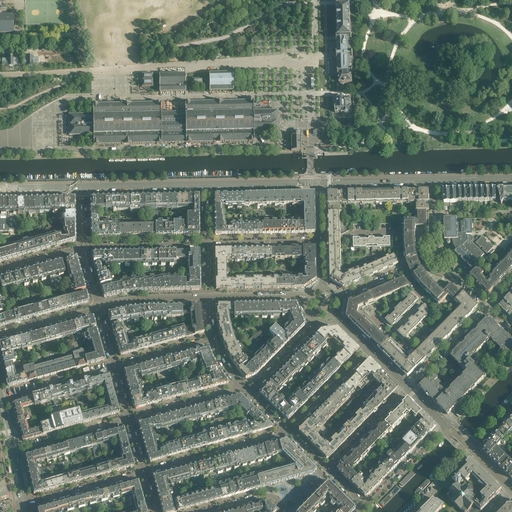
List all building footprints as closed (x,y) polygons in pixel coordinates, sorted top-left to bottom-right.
[(352,51),(352,35),(351,35),(350,4),(349,4),(344,5),(344,4),(343,4),(343,5),(338,5),(337,5),(338,35),(338,36),(336,36),(336,37),(337,41),(337,42),(337,51),(336,52),(335,53),(335,58),(337,59),(338,69),(338,70),(338,74),(338,75),(339,75),(339,83),(342,83),(350,83),(352,83),(352,75),(353,75),(352,59),(353,59),(353,51),(352,51)] [(12,16),(5,16),(0,15),(0,34),(10,34),(10,35),(13,35),(13,34),(14,34),(13,16),(12,16)] [(17,65),(17,60),(17,58),(13,59),(13,56),(8,56),(8,59),(2,59),(2,61),(2,66),(8,65),(8,66),(9,66),(10,67),(12,67),(13,66),(13,65),(17,65)] [(38,65),(38,60),(38,58),(32,58),(32,56),(27,56),(27,58),(23,58),(23,60),(23,65),(27,65),(27,66),(28,66),(29,67),(31,67),(32,66),(32,65),(38,65)] [(233,91),(233,73),(210,73),(210,91),(233,91)] [(185,92),(185,74),(159,74),(160,92),(185,92)] [(352,113),(351,104),(351,99),(348,99),(348,97),(344,97),(344,98),(339,98),(337,100),(338,107),(335,107),(335,113),(342,113),(342,114),(344,114),(345,115),(348,115),(349,114),(352,113)] [(254,132),(253,121),(253,110),(253,100),(248,100),(248,112),(243,113),(238,113),(233,113),(228,113),(228,101),(224,101),(218,101),(218,113),(209,130),(210,142),(214,142),(214,143),(224,142),(225,142),(249,142),(254,142),(254,132)] [(200,113),(200,101),(190,102),(190,114),(200,113)] [(209,113),(209,101),(200,101),(200,113),(209,113)] [(218,113),(218,101),(213,101),(209,101),(209,113),(218,113)] [(156,114),(155,102),(146,103),(146,115),(156,114)] [(107,115),(107,103),(98,104),(97,104),(98,116),(107,115)] [(117,115),(117,103),(107,103),(107,115),(117,115)] [(137,115),(137,103),(132,103),(130,103),(121,103),(117,103),(117,115),(137,115)] [(146,115),(146,103),(137,103),(137,115),(146,115)] [(261,121),(261,110),(253,110),(253,121),(261,121)] [(278,120),(277,110),(261,110),(261,121),(278,120)] [(185,133),(185,131),(185,114),(185,112),(161,112),(161,114),(161,131),(161,133),(169,133),(179,133),(185,133)] [(200,113),(190,114),(185,114),(185,131),(190,131),(200,131),(209,130),(218,113),(209,113),(200,113)] [(85,125),(85,114),(69,114),(69,125),(85,125)] [(93,124),(93,116),(93,114),(85,114),(85,125),(93,124)] [(107,115),(98,116),(93,116),(93,124),(93,133),(98,133),(113,133),(123,132),(129,132),(143,132),(156,132),(161,131),(161,114),(156,114),(146,115),(137,115),(117,115),(107,115)] [(278,131),(278,120),(261,121),(262,131),(278,131)] [(262,131),(261,121),(253,121),(254,132),(262,131)] [(93,135),(93,133),(93,124),(85,125),(85,135),(93,135)] [(85,135),(85,125),(69,125),(69,135),(85,135)] [(210,142),(209,130),(200,131),(200,143),(210,142)] [(200,143),(200,131),(190,131),(191,143),(200,143)] [(123,144),(123,132),(113,133),(113,145),(122,144),(123,144)] [(143,144),(143,132),(129,132),(129,144),(133,144),(143,144)] [(157,144),(156,132),(143,132),(143,144),(156,144),(157,144)] [(113,145),(113,133),(98,133),(98,145),(113,145)] [(179,143),(179,133),(169,133),(169,143),(179,143)] [(301,150),(301,142),(301,136),(298,136),(293,136),(291,136),(291,151),(301,150)] [(504,201),(504,189),(495,189),(496,201),(501,201),(501,204),(504,201)] [(429,199),(429,190),(419,190),(419,191),(417,191),(417,190),(395,191),(395,203),(414,203),(414,202),(417,202),(417,203),(417,199),(429,199)] [(379,204),(379,191),(340,192),(340,193),(340,204),(341,204),(343,204),(343,205),(379,204)] [(395,203),(395,191),(379,191),(379,204),(395,203)] [(340,204),(340,193),(338,193),(338,192),(328,192),(329,205),(330,205),(330,207),(329,207),(329,213),(340,213),(341,213),(341,207),(340,207),(340,204)] [(296,204),(296,193),(279,194),(279,205),(296,204)] [(314,213),(314,203),(314,193),(296,193),(296,204),(303,204),(304,213),(314,213)] [(262,205),(262,194),(244,194),(244,205),(262,205)] [(279,205),(279,194),(262,194),(262,205),(279,205)] [(140,208),(139,196),(130,197),(130,209),(130,212),(132,212),(132,209),(140,208)] [(9,229),(8,199),(0,199),(0,239),(9,239),(9,229)] [(428,205),(428,203),(429,203),(429,199),(417,199),(417,203),(418,205),(417,205),(417,211),(418,211),(427,211),(429,211),(429,205),(428,205)] [(304,215),(304,213),(303,204),(296,204),(279,205),(262,205),(244,205),(244,206),(244,213),(262,213),(262,216),(304,215)] [(222,219),(222,213),(221,213),(221,207),(219,207),(214,207),(214,219),(222,219)] [(427,226),(427,211),(418,211),(418,220),(418,226),(427,226)] [(315,233),(314,216),(314,213),(304,213),(304,215),(304,223),(304,233),(315,233)] [(340,227),(340,213),(329,213),(329,227),(340,227)] [(491,245),(482,237),(481,238),(479,236),(474,241),(473,240),(471,242),(470,241),(468,240),(468,239),(468,238),(468,233),(471,233),(470,223),(461,223),(461,221),(457,221),(457,218),(448,219),(444,219),(445,240),(448,240),(448,241),(447,241),(447,242),(447,243),(447,244),(448,244),(448,245),(449,245),(449,244),(450,244),(451,243),(451,242),(450,242),(450,241),(450,240),(454,240),(454,241),(454,243),(455,244),(455,245),(456,246),(456,247),(457,248),(458,249),(455,252),(459,257),(460,256),(462,258),(461,259),(466,263),(467,262),(469,264),(468,265),(472,270),(474,268),(492,249),(494,248),(492,246),(491,247),(490,245),(491,245)] [(274,234),(274,220),(272,220),(272,223),(268,223),(268,220),(264,221),(264,223),(262,223),(262,224),(262,234),(274,234)] [(282,234),(282,220),(280,220),(280,223),(278,223),(278,220),(274,220),(274,234),(282,234)] [(416,229),(416,226),(418,226),(418,220),(403,220),(403,231),(403,234),(415,234),(415,231),(415,229),(416,229)] [(169,236),(169,221),(166,221),(166,224),(162,224),(162,222),(160,222),(160,236),(169,236)] [(115,237),(115,222),(113,222),(113,225),(108,225),(108,222),(106,222),(106,237),(115,237)] [(224,230),(224,224),(223,224),(214,224),(214,234),(214,235),(216,235),(228,235),(227,230),(224,230)] [(156,236),(155,225),(137,226),(119,226),(119,237),(125,237),(126,236),(129,235),(129,236),(132,235),(132,236),(143,236),(143,235),(149,235),(150,236),(156,236)] [(341,258),(341,242),(341,240),(340,227),(329,227),(329,235),(329,240),(330,258),(341,258)] [(59,246),(55,235),(50,236),(54,247),(59,246)] [(76,241),(76,235),(67,235),(67,237),(69,243),(76,241)] [(54,247),(50,236),(45,238),(48,249),(54,247)] [(390,247),(390,238),(373,238),(373,237),(371,238),(354,239),(354,240),(354,242),(354,244),(354,246),(354,248),(390,247)] [(48,249),(45,238),(40,239),(43,250),(48,249)] [(43,250),(40,239),(35,241),(38,252),(43,250)] [(33,253),(30,242),(28,243),(27,240),(25,240),(29,254),(33,253)] [(38,252),(35,241),(30,242),(33,253),(38,252)] [(416,250),(415,244),(415,243),(416,243),(416,241),(403,242),(403,247),(404,251),(404,253),(406,261),(413,259),(414,261),(417,260),(416,259),(418,259),(418,257),(417,254),(416,250)] [(20,257),(17,246),(16,242),(11,243),(12,247),(15,258),(20,257)] [(25,255),(22,244),(17,246),(20,257),(25,255)] [(15,258),(12,247),(7,248),(10,260),(15,258)] [(10,260),(7,248),(2,250),(5,261),(10,260)] [(288,258),(288,248),(270,249),(271,259),(288,258)] [(315,265),(315,248),(288,248),(288,258),(293,258),(305,258),(305,265),(306,265),(315,265)] [(475,270),(478,267),(480,265),(494,251),(492,249),(474,268),(475,270)] [(200,270),(200,263),(200,250),(195,250),(194,250),(193,250),(175,251),(175,261),(177,261),(180,258),(188,258),(189,271),(200,270)] [(229,276),(229,267),(227,267),(227,262),(228,262),(228,260),(231,260),(231,250),(215,250),(215,280),(216,290),(239,289),(239,276),(229,276)] [(406,261),(404,253),(396,254),(395,255),(398,263),(406,261)] [(398,263),(395,255),(390,257),(389,256),(385,258),(385,257),(381,259),(381,260),(372,264),(372,263),(368,265),(364,267),(365,268),(360,270),(364,279),(398,263)] [(507,275),(511,269),(511,258),(508,255),(498,266),(507,275)] [(78,261),(77,257),(77,256),(62,261),(63,266),(67,264),(78,261)] [(303,275),(303,269),(306,269),(306,265),(305,265),(305,258),(293,258),(293,260),(301,261),(301,273),(282,273),(282,277),(288,277),(288,280),(297,279),(297,277),(301,277),(301,279),(306,279),(306,275),(303,275)] [(343,288),(364,279),(360,270),(359,269),(346,274),(341,271),(341,258),(330,258),(330,280),(343,288)] [(422,268),(421,265),(420,264),(420,263),(418,259),(416,259),(417,260),(414,261),(413,259),(406,261),(407,264),(408,269),(410,272),(411,274),(413,277),(419,274),(418,272),(421,271),(422,272),(424,271),(424,270),(423,267),(422,268)] [(61,276),(57,262),(53,263),(56,274),(58,274),(59,276),(61,276)] [(52,278),(48,264),(40,267),(44,281),(46,280),(45,277),(47,277),(49,276),(50,279),(52,278)] [(307,286),(312,282),(315,280),(315,265),(306,265),(306,269),(303,269),(303,275),(306,275),(306,279),(301,279),(301,277),(297,277),(297,279),(288,280),(288,277),(282,277),(282,280),(277,280),(276,280),(276,289),(303,288),(307,286)] [(497,286),(507,275),(498,266),(491,273),(492,274),(489,278),(497,286)] [(44,281),(40,267),(35,268),(39,279),(41,278),(41,281),(44,281)] [(497,286),(489,278),(486,281),(481,276),(484,273),(478,267),(475,270),(472,274),(469,276),(488,295),(497,286)] [(35,283),(31,269),(27,270),(30,281),(32,281),(33,284),(35,283)] [(437,286),(433,282),(433,281),(431,279),(424,271),(422,272),(421,271),(418,272),(419,274),(413,277),(415,281),(419,285),(423,289),(429,294),(437,286)] [(26,286),(22,272),(13,274),(16,285),(23,283),(24,286),(26,286)] [(16,285),(13,274),(4,277),(7,288),(16,285)] [(409,286),(415,281),(413,277),(411,274),(405,278),(409,286)] [(83,280),(82,278),(82,275),(70,278),(69,278),(70,280),(73,279),(73,281),(72,282),(72,283),(83,280)] [(160,291),(157,279),(154,280),(153,276),(151,277),(156,291),(160,291)] [(168,291),(167,276),(156,276),(157,279),(160,291),(168,291)] [(276,289),(276,280),(277,280),(276,276),(239,276),(239,289),(276,289)] [(111,282),(110,280),(113,279),(113,277),(99,281),(100,285),(103,284),(111,282)] [(146,292),(143,278),(142,277),(138,278),(139,281),(142,292),(146,292)] [(374,302),(408,287),(409,286),(405,278),(405,277),(370,293),(374,302)] [(142,292),(139,281),(136,281),(135,278),(133,278),(137,292),(142,292)] [(151,291),(148,281),(148,280),(145,281),(145,278),(143,278),(146,292),(151,291)] [(133,293),(130,282),(129,281),(127,282),(126,279),(124,279),(128,293),(133,293)] [(84,285),(83,280),(72,283),(73,285),(70,286),(71,288),(84,285)] [(455,300),(462,294),(451,283),(444,291),(442,289),(441,290),(438,287),(437,286),(429,294),(430,296),(439,305),(447,297),(453,303),(455,300)] [(109,297),(106,287),(104,287),(103,284),(100,285),(104,298),(109,297)] [(89,301),(84,285),(71,288),(71,291),(74,290),(75,292),(82,290),(83,293),(76,295),(79,305),(88,303),(89,301)] [(420,299),(412,291),(410,293),(411,294),(416,299),(416,298),(417,299),(418,300),(417,300),(418,301),(420,299)] [(478,306),(468,297),(463,292),(462,294),(455,300),(461,306),(457,311),(465,319),(468,316),(468,317),(472,313),(472,312),(478,306)] [(511,292),(499,306),(511,318),(511,292)] [(424,361),(416,353),(416,352),(412,348),(407,353),(391,338),(390,339),(388,337),(389,336),(388,335),(386,338),(383,336),(381,333),(379,331),(376,329),(375,330),(367,322),(368,321),(365,318),(364,319),(360,316),(361,309),(366,307),(366,309),(369,307),(369,306),(375,304),(374,302),(370,293),(357,298),(349,301),(346,317),(370,340),(371,339),(376,343),(379,346),(378,347),(408,377),(410,374),(424,361)] [(414,303),(417,300),(418,300),(417,299),(416,298),(416,299),(411,294),(398,307),(405,313),(408,310),(408,311),(415,304),(414,303)] [(50,313),(47,303),(45,304),(44,301),(42,302),(42,304),(45,315),(50,313)] [(298,308),(296,304),(295,303),(286,303),(286,310),(288,310),(288,312),(298,308)] [(234,314),(234,304),(216,305),(216,310),(216,313),(217,313),(217,315),(216,315),(217,322),(229,321),(229,318),(229,315),(234,314)] [(243,316),(242,304),(234,304),(234,314),(234,319),(236,319),(236,321),(241,320),(241,319),(243,319),(243,316)] [(264,319),(264,304),(255,304),(255,319),(264,319)] [(432,311),(425,304),(423,306),(424,306),(430,312),(430,313),(432,311)] [(202,315),(201,305),(196,305),(195,305),(194,305),(193,305),(181,306),(182,315),(188,314),(190,313),(190,318),(192,318),(192,320),(202,319),(202,315)] [(158,317),(155,306),(151,306),(142,307),(146,322),(146,323),(148,322),(147,319),(149,318),(149,319),(152,318),(152,321),(155,320),(155,321),(157,320),(156,317),(158,317)] [(164,320),(160,306),(155,306),(158,317),(161,317),(162,320),(164,320)] [(182,316),(182,315),(181,306),(171,306),(172,316),(182,316)] [(422,321),(430,313),(430,312),(424,306),(423,306),(421,309),(420,308),(417,312),(418,312),(413,316),(411,318),(409,319),(408,321),(408,322),(404,326),(403,325),(400,329),(401,329),(398,332),(399,333),(401,335),(402,336),(404,338),(405,338),(422,321)] [(140,319),(137,307),(132,308),(128,309),(131,319),(131,321),(134,320),(135,323),(136,323),(139,322),(138,320),(140,319)] [(146,322),(142,307),(137,307),(140,319),(140,320),(142,319),(143,322),(146,322)] [(403,317),(402,316),(405,313),(398,307),(386,320),(386,321),(388,322),(389,324),(391,325),(392,326),(395,323),(396,324),(403,317)] [(116,321),(113,311),(109,312),(108,314),(111,326),(115,325),(114,322),(116,321)] [(462,322),(465,319),(457,311),(454,314),(452,316),(447,321),(455,329),(458,326),(458,327),(462,323),(462,322)] [(98,334),(94,318),(92,317),(73,322),(76,332),(78,340),(85,338),(98,334)] [(476,367),(476,365),(472,361),(471,361),(470,362),(469,360),(488,341),(486,339),(487,337),(488,338),(489,337),(490,338),(491,337),(494,340),(493,341),(493,342),(495,344),(497,343),(502,348),(501,349),(498,353),(498,354),(500,355),(505,351),(508,354),(511,349),(511,339),(489,317),(450,355),(460,365),(461,365),(463,366),(461,367),(464,370),(465,370),(466,370),(468,371),(449,390),(446,387),(446,386),(445,384),(444,384),(438,379),(438,378),(436,376),(431,381),(428,378),(419,387),(420,389),(421,389),(426,393),(426,394),(429,397),(430,397),(434,401),(434,402),(437,405),(438,405),(448,415),(486,376),(476,367)] [(204,332),(203,325),(203,323),(202,319),(192,320),(192,323),(191,323),(192,327),(190,327),(184,328),(185,338),(197,334),(198,335),(199,334),(200,334),(204,332)] [(302,328),(304,326),(304,325),(302,320),(293,324),(295,325),(293,327),(298,332),(302,328)] [(232,331),(230,325),(230,323),(229,321),(217,322),(217,324),(218,327),(219,327),(219,329),(220,334),(232,331)] [(452,332),(455,329),(447,321),(444,324),(441,326),(436,332),(444,340),(448,337),(452,333),(452,332)] [(284,331),(282,323),(277,323),(276,324),(283,332),(284,331)] [(298,332),(293,327),(291,324),(289,326),(287,325),(286,326),(295,335),(298,332)] [(287,343),(285,335),(275,325),(271,330),(269,331),(269,332),(274,337),(274,336),(284,346),(287,343)] [(381,333),(387,327),(385,325),(381,328),(379,331),(381,333)] [(295,335),(286,326),(284,327),(286,329),(284,331),(287,333),(292,338),(295,335)] [(185,338),(184,328),(184,327),(176,329),(179,339),(185,338)] [(255,347),(267,335),(269,332),(269,331),(271,330),(268,327),(266,327),(249,340),(255,347)] [(358,349),(336,327),(320,331),(317,334),(325,343),(337,355),(332,360),(340,368),(358,349)] [(179,339),(176,329),(171,331),(174,341),(179,339)] [(174,341),(171,331),(161,334),(164,344),(174,341)] [(235,341),(234,337),(232,333),(232,331),(220,334),(221,338),(222,341),(223,341),(224,343),(223,343),(224,347),(236,343),(235,341)] [(434,350),(444,340),(436,332),(433,335),(431,337),(426,342),(434,350)] [(127,343),(125,338),(124,333),(114,336),(117,346),(127,343)] [(164,344),(161,334),(151,337),(154,347),(164,344)] [(325,343),(317,334),(313,338),(324,348),(325,346),(323,344),(325,343)] [(274,336),(274,337),(273,338),(275,340),(273,341),(281,349),(284,346),(274,336)] [(324,348),(313,338),(310,341),(319,349),(320,347),(322,349),(324,348)] [(101,344),(99,339),(92,341),(92,343),(87,344),(88,347),(101,344)] [(281,349),(273,341),(272,343),(270,341),(268,343),(278,352),(281,349)] [(319,349),(310,341),(307,343),(318,354),(319,352),(317,350),(319,349)] [(424,361),(434,350),(426,342),(423,345),(421,347),(416,352),(416,353),(424,361)] [(242,355),(237,346),(236,343),(224,347),(226,352),(228,355),(228,354),(230,356),(229,357),(232,362),(241,356),(242,355)] [(278,352),(268,343),(265,346),(275,355),(278,352)] [(318,354),(307,343),(305,346),(313,355),(315,353),(316,355),(318,354)] [(275,355),(265,346),(262,349),(272,358),(275,355)] [(313,355),(305,346),(302,349),(312,359),(313,358),(312,356),(313,355)] [(208,347),(193,351),(194,356),(198,355),(199,357),(201,356),(201,358),(212,355),(210,351),(208,347)] [(87,365),(85,358),(82,349),(74,351),(74,353),(73,354),(73,356),(34,367),(33,365),(23,367),(23,368),(25,374),(27,382),(87,365)] [(105,359),(103,353),(102,349),(94,351),(96,356),(95,355),(90,356),(93,364),(104,361),(105,359)] [(272,358),(262,349),(261,350),(263,352),(261,354),(269,361),(272,358)] [(312,359),(302,349),(299,352),(307,361),(309,359),(310,361),(312,359)] [(193,364),(189,352),(184,354),(186,363),(190,362),(190,363),(190,365),(193,364)] [(307,361),(299,352),(296,355),(306,365),(308,364),(306,362),(307,361)] [(269,361),(261,354),(260,355),(258,353),(256,355),(266,364),(269,361)] [(186,363),(184,354),(178,355),(181,366),(181,367),(184,367),(183,365),(183,364),(186,363)] [(181,366),(178,355),(168,358),(171,369),(181,366)] [(266,364),(256,355),(255,356),(257,358),(255,360),(263,367),(266,364)] [(306,365),(296,355),(293,358),(301,367),(303,365),(305,367),(306,365)] [(246,363),(245,361),(247,360),(245,356),(242,358),(241,356),(232,362),(235,366),(237,369),(241,367),(246,363)] [(14,362),(14,360),(17,359),(16,357),(3,361),(4,365),(11,363),(14,362)] [(301,367),(293,358),(290,361),(300,371),(302,370),(300,368),(301,367)] [(166,370),(163,359),(154,362),(157,373),(166,370)] [(263,367),(255,360),(255,359),(251,363),(260,371),(263,367)] [(340,368),(332,360),(330,361),(329,360),(327,361),(337,371),(340,368)] [(357,383),(367,373),(369,375),(370,374),(373,377),(379,370),(369,360),(367,362),(343,386),(348,392),(352,388),(354,390),(359,385),(357,383)] [(300,371),(290,361),(287,364),(295,372),(296,373),(297,371),(299,373),(300,371)] [(337,371),(327,361),(326,362),(328,364),(326,366),(334,374),(337,371)] [(260,371),(251,363),(248,366),(256,374),(260,371)] [(295,372),(287,364),(283,368),(291,376),(295,372)] [(147,375),(144,365),(139,366),(141,375),(142,377),(147,375)] [(141,375),(139,366),(125,370),(124,372),(125,376),(135,373),(135,374),(139,373),(139,375),(141,375)] [(256,374),(248,366),(244,370),(251,377),(256,374)] [(334,374),(326,366),(324,367),(323,366),(321,367),(331,376),(334,374)] [(251,377),(244,370),(241,367),(237,369),(240,373),(242,375),(244,378),(245,379),(251,377)] [(331,376),(321,367),(320,368),(322,370),(320,372),(328,379),(331,376)] [(291,376),(283,368),(280,371),(290,380),(291,379),(290,377),(291,376)] [(511,369),(504,377),(503,378),(503,379),(504,379),(504,380),(505,380),(506,380),(511,374),(511,369)] [(385,401),(395,390),(397,388),(379,370),(373,377),(372,378),(376,383),(370,390),(369,391),(368,391),(358,401),(363,405),(363,407),(364,408),(371,415),(373,413),(374,411),(376,409),(381,404),(384,403),(385,401)] [(290,380),(280,371),(277,374),(285,382),(287,380),(289,382),(290,380)] [(328,379),(320,372),(319,373),(317,372),(316,373),(325,382),(328,379)] [(298,382),(302,377),(304,375),(302,373),(296,380),(298,382)] [(325,382),(316,373),(314,374),(316,376),(314,378),(322,385),(325,382)] [(285,382),(277,374),(274,378),(281,385),(282,385),(285,382)] [(103,382),(111,380),(110,376),(108,375),(95,378),(97,386),(102,385),(103,384),(103,383),(103,382)] [(281,385),(274,378),(271,380),(280,390),(282,388),(280,386),(281,385)] [(322,385),(314,378),(313,379),(311,378),(310,379),(319,388),(322,385)] [(200,391),(197,380),(196,379),(194,379),(195,382),(192,383),(194,393),(200,391)] [(229,383),(228,382),(226,379),(214,382),(215,387),(229,383)] [(319,388),(310,379),(308,380),(310,382),(309,384),(317,391),(319,388)] [(280,390),(271,380),(268,383),(272,387),(276,391),(277,389),(279,391),(280,390)] [(194,393),(192,383),(188,384),(187,381),(185,382),(185,383),(188,394),(194,393)] [(494,394),(496,392),(503,385),(503,384),(503,383),(503,382),(502,382),(502,381),(501,381),(500,381),(499,382),(497,384),(495,387),(490,392),(489,393),(487,395),(486,396),(485,396),(485,397),(486,398),(486,399),(487,399),(488,399),(490,398),(493,395),(494,394)] [(87,390),(84,382),(79,383),(81,391),(87,390)] [(81,391),(79,383),(73,385),(75,393),(81,391)] [(263,396),(270,390),(272,387),(268,383),(259,392),(263,396)] [(317,391),(309,384),(307,385),(305,383),(304,385),(313,394),(317,391)] [(75,393),(73,385),(67,386),(69,395),(75,393)] [(313,394),(304,385),(302,386),(304,388),(303,390),(311,397),(313,394)] [(69,395),(67,386),(61,388),(63,396),(69,395)] [(141,391),(140,389),(143,388),(142,386),(129,390),(130,394),(140,392),(141,391)] [(308,421),(317,429),(319,428),(318,426),(322,423),(323,424),(325,422),(324,421),(327,417),(328,418),(330,416),(329,415),(333,411),(334,412),(336,410),(335,409),(339,406),(340,407),(342,405),(341,404),(344,400),(345,401),(348,399),(346,398),(350,394),(343,387),(308,421)] [(63,396),(61,388),(55,390),(58,398),(63,396)] [(58,398),(55,390),(50,391),(52,399),(58,398)] [(267,400),(273,393),(270,390),(263,396),(267,400)] [(308,400),(298,391),(297,390),(296,392),(297,393),(295,396),(294,394),(292,395),(295,398),(302,406),(308,400)] [(311,397),(303,390),(301,391),(299,390),(298,391),(308,400),(311,397)] [(52,399),(50,391),(44,393),(46,401),(52,399)] [(511,392),(502,403),(501,405),(501,406),(503,407),(505,407),(511,399),(511,392)] [(46,401),(44,393),(38,394),(40,403),(46,401)] [(270,404),(277,397),(273,393),(267,400),(270,404)] [(40,403),(38,394),(32,396),(35,404),(40,403)] [(240,407),(246,400),(240,395),(234,397),(236,405),(239,404),(239,405),(238,405),(240,407)] [(29,419),(28,416),(25,417),(22,407),(35,404),(32,396),(12,402),(13,406),(17,418),(16,418),(18,424),(22,436),(23,440),(43,435),(41,427),(29,430),(26,420),(29,419)] [(273,407),(282,397),(281,396),(279,398),(277,396),(277,397),(270,404),(273,407)] [(149,405),(147,397),(145,397),(146,400),(143,400),(143,401),(133,404),(134,408),(136,409),(149,405)] [(236,408),(236,405),(234,397),(225,399),(228,410),(231,409),(231,412),(233,411),(235,411),(234,408),(236,408)] [(277,410),(283,403),(284,402),(282,401),(284,399),(282,397),(273,407),(277,410)] [(302,406),(295,398),(293,400),(291,398),(290,399),(300,408),(302,406)] [(430,420),(428,418),(426,416),(426,415),(423,413),(422,412),(423,412),(422,412),(408,398),(403,404),(403,403),(401,405),(385,422),(391,429),(392,430),(400,422),(406,428),(407,428),(412,422),(417,426),(411,432),(421,442),(435,427),(436,427),(436,426),(436,425),(435,425),(433,423),(431,421),(431,420),(430,420)] [(300,408),(290,399),(289,401),(291,402),(289,404),(293,407),(297,411),(300,408)] [(243,412),(250,404),(246,400),(240,407),(239,408),(243,412)] [(280,413),(287,406),(283,403),(277,410),(280,413)] [(248,414),(254,408),(250,404),(243,412),(247,415),(248,414)] [(284,417),(290,410),(287,406),(280,413),(284,417)] [(288,420),(297,411),(293,407),(290,410),(284,417),(287,420),(288,421),(288,420)] [(485,420),(480,426),(483,429),(489,423),(501,411),(497,407),(485,420)] [(119,414),(120,412),(119,412),(118,408),(111,410),(110,409),(109,409),(108,408),(104,409),(106,417),(118,414),(119,414)] [(252,418),(258,412),(254,408),(248,414),(252,418)] [(331,455),(346,439),(371,415),(364,408),(360,412),(359,411),(355,416),(348,424),(347,423),(343,428),(343,429),(336,436),(335,436),(330,441),(331,441),(327,444),(317,435),(320,432),(316,429),(308,421),(302,427),(300,429),(299,430),(300,430),(300,432),(299,432),(300,433),(302,434),(302,435),(303,436),(306,438),(320,452),(322,454),(323,456),(323,455),(325,457),(326,458),(328,458),(329,457),(331,455)] [(83,423),(81,415),(79,409),(50,417),(52,422),(54,432),(83,423)] [(95,420),(93,412),(87,414),(89,422),(95,420)] [(257,422),(258,421),(262,416),(258,412),(252,418),(257,422)] [(89,422),(87,414),(81,415),(83,423),(89,422)] [(272,426),(267,421),(262,416),(258,421),(260,423),(261,424),(263,426),(262,427),(262,431),(272,428),(272,426)] [(156,428),(154,419),(148,421),(149,426),(150,427),(153,426),(154,428),(156,428)] [(54,432),(52,422),(46,424),(49,433),(54,432)] [(391,429),(385,422),(382,425),(382,424),(380,426),(387,433),(391,429)] [(49,433),(46,424),(40,425),(41,427),(43,435),(49,433)] [(511,433),(511,430),(506,425),(502,428),(511,438),(511,437),(511,434),(511,433)] [(387,433),(380,426),(378,428),(379,428),(376,431),(383,437),(387,433)] [(117,435),(125,433),(124,429),(122,428),(111,431),(113,439),(117,438),(118,437),(117,435)] [(406,428),(398,436),(413,451),(421,442),(411,432),(407,428),(406,428)] [(511,438),(502,428),(499,432),(506,440),(508,437),(510,439),(511,438)] [(383,437),(376,431),(374,433),(373,433),(371,435),(372,435),(378,442),(383,437)] [(506,440),(499,432),(495,436),(502,443),(504,445),(505,444),(505,443),(504,442),(506,440)] [(143,443),(164,437),(163,435),(162,433),(152,436),(142,439),(143,443)] [(106,454),(100,434),(95,436),(97,444),(100,443),(101,450),(103,449),(104,454),(106,454)] [(378,442),(372,435),(371,435),(370,436),(370,437),(368,439),(374,446),(378,442)] [(386,455),(379,462),(380,464),(390,474),(413,451),(398,436),(390,445),(394,449),(387,456),(386,455)] [(502,443),(495,436),(491,439),(498,446),(502,443)] [(91,445),(89,437),(78,440),(81,451),(87,450),(86,447),(91,445)] [(164,458),(161,448),(160,443),(165,442),(164,440),(164,437),(143,443),(148,461),(150,462),(158,460),(164,458)] [(128,444),(127,439),(119,441),(119,443),(113,445),(113,446),(109,447),(110,449),(128,444)] [(374,446),(368,439),(365,442),(363,443),(363,444),(370,450),(374,446)] [(498,446),(491,439),(488,443),(495,449),(497,447),(498,446)] [(81,451),(78,440),(72,442),(74,450),(75,453),(81,451)] [(291,445),(286,440),(278,442),(281,452),(282,453),(285,464),(256,472),(257,477),(256,477),(260,489),(313,474),(314,472),(317,470),(304,457),(298,452),(292,446),(291,445)] [(276,454),(281,452),(278,442),(273,443),(276,454)] [(370,450),(363,444),(363,443),(361,445),(362,445),(359,448),(366,455),(370,450)] [(495,449),(488,443),(482,449),(483,449),(483,450),(482,450),(488,456),(495,449)] [(493,460),(501,451),(497,447),(495,449),(488,456),(493,460)] [(53,459),(52,456),(50,448),(44,450),(46,458),(47,461),(53,459)] [(260,462),(256,448),(252,449),(255,461),(257,460),(258,462),(260,462)] [(366,455),(359,448),(355,452),(361,459),(366,455)] [(131,455),(130,449),(122,451),(117,453),(117,456),(122,455),(123,457),(131,455)] [(41,459),(39,451),(26,455),(25,455),(25,457),(26,461),(34,459),(35,459),(35,460),(36,460),(39,460),(41,459)] [(497,464),(506,456),(501,451),(493,460),(497,464)] [(361,459),(355,452),(350,457),(357,463),(359,461),(360,462),(362,460),(361,459)] [(237,469),(232,454),(228,456),(232,467),(234,467),(234,469),(237,469)] [(501,469),(510,460),(511,458),(508,454),(506,456),(497,464),(501,469)] [(133,461),(131,455),(123,457),(124,459),(125,462),(125,463),(133,461)] [(120,470),(118,462),(117,458),(116,457),(106,460),(107,465),(109,473),(120,470)] [(228,471),(224,457),(220,458),(223,469),(225,469),(226,472),(228,471)] [(357,463),(350,457),(348,459),(347,459),(346,461),(351,466),(353,468),(354,468),(355,467),(355,466),(357,463)] [(446,459),(431,475),(431,476),(430,476),(430,477),(431,478),(431,479),(432,479),(433,479),(450,461),(450,460),(451,460),(451,459),(451,458),(450,457),(449,457),(448,458),(447,458),(446,459)] [(35,464),(34,459),(26,461),(27,467),(35,464)] [(220,473),(216,459),(212,460),(215,472),(217,471),(218,474),(220,473)] [(502,490),(471,460),(470,459),(466,463),(467,464),(469,462),(485,477),(500,492),(502,490)] [(215,472),(212,460),(206,462),(209,473),(212,473),(211,470),(213,470),(213,472),(215,472)] [(506,473),(511,466),(511,461),(510,460),(501,469),(506,473)] [(133,467),(134,465),(133,461),(125,463),(125,462),(124,462),(123,461),(121,462),(120,461),(118,462),(120,470),(133,467)] [(350,468),(351,466),(346,461),(344,462),(344,463),(338,469),(338,470),(342,474),(348,468),(350,468)] [(480,495),(482,496),(489,503),(500,492),(485,477),(469,462),(467,464),(458,473),(466,481),(467,481),(473,476),(486,489),(480,495)] [(206,477),(202,463),(197,464),(200,475),(201,476),(203,475),(203,478),(206,477)] [(386,478),(390,474),(380,464),(379,465),(381,468),(378,471),(386,478)] [(196,478),(192,466),(188,467),(191,478),(193,477),(194,479),(196,478)] [(352,475),(354,473),(350,469),(350,468),(348,468),(342,474),(345,477),(344,477),(346,479),(350,475),(351,476),(351,475),(352,475)] [(41,475),(40,469),(36,470),(28,472),(30,478),(38,476),(41,475)] [(386,478),(378,471),(376,474),(373,471),(372,473),(381,482),(386,478)] [(400,483),(403,487),(416,474),(412,471),(400,483)] [(170,481),(168,472),(162,474),(164,479),(165,480),(168,479),(168,481),(170,481)] [(352,484),(358,477),(354,473),(352,475),(351,475),(351,476),(350,475),(346,479),(348,480),(352,484)] [(381,482),(372,473),(370,474),(373,476),(370,479),(371,480),(377,487),(381,482)] [(465,482),(466,481),(458,473),(452,480),(457,484),(455,486),(453,485),(450,487),(450,488),(452,489),(446,496),(447,497),(462,511),(480,511),(489,503),(482,496),(481,497),(480,496),(479,497),(474,491),(475,490),(470,485),(469,486),(465,482)] [(260,489),(256,477),(254,477),(254,474),(252,475),(256,490),(260,489)] [(356,488),(362,482),(364,481),(361,478),(363,475),(362,474),(358,477),(352,484),(356,488)] [(251,491),(248,479),(246,480),(245,477),(243,477),(247,492),(251,491)] [(58,487),(56,479),(50,481),(51,481),(53,489),(58,487)] [(244,493),(240,481),(238,482),(237,479),(235,480),(239,494),(244,493)] [(415,493),(415,494),(417,495),(418,495),(419,494),(430,483),(430,482),(430,481),(430,480),(429,479),(428,479),(427,479),(427,480),(426,480),(416,491),(416,492),(415,492),(415,493)] [(377,487),(371,480),(366,486),(372,492),(377,487)] [(39,486),(39,483),(39,481),(31,483),(32,489),(40,487),(39,486)] [(132,488),(140,486),(139,482),(138,481),(137,481),(124,485),(127,492),(129,492),(131,491),(132,490),(132,489),(132,488)] [(235,495),(232,484),(230,484),(229,481),(227,482),(231,496),(235,495)] [(326,491),(332,485),(328,481),(326,481),(321,486),(326,491)] [(372,492),(366,486),(362,482),(356,488),(365,497),(367,497),(372,492)] [(8,497),(6,488),(5,485),(5,483),(0,484),(0,500),(9,498),(8,497)] [(47,491),(45,483),(43,483),(41,484),(40,485),(39,486),(40,487),(32,489),(33,493),(34,494),(35,494),(47,491)] [(227,498),(224,486),(222,486),(221,484),(219,484),(219,487),(223,499),(227,498)] [(331,496),(337,490),(332,485),(326,491),(328,493),(331,496)] [(141,492),(140,486),(132,488),(132,489),(133,492),(133,494),(141,492)] [(328,493),(326,491),(321,486),(317,490),(324,497),(328,493)] [(223,499),(219,487),(217,487),(218,490),(214,491),(216,500),(223,499)] [(384,505),(385,504),(399,490),(396,487),(382,501),(382,502),(382,503),(382,504),(383,504),(383,505),(384,505)] [(116,498),(113,488),(108,489),(110,496),(112,495),(113,499),(116,498)] [(325,498),(324,497),(317,490),(313,495),(323,505),(324,503),(322,501),(325,498)] [(332,504),(341,494),(337,490),(331,496),(330,497),(333,500),(330,503),(332,504)] [(105,501),(102,491),(96,492),(98,499),(101,499),(102,502),(105,501)] [(143,497),(141,492),(133,494),(134,497),(132,497),(132,500),(143,497)] [(170,497),(169,495),(172,494),(172,492),(158,496),(159,500),(170,497)] [(93,504),(90,494),(85,496),(87,503),(89,502),(90,505),(93,504)] [(340,505),(346,499),(341,494),(332,504),(333,506),(336,503),(339,506),(340,505)] [(323,505),(313,495),(309,499),(316,506),(319,504),(321,506),(323,505)] [(82,508),(79,497),(67,500),(70,511),(73,510),(72,507),(75,506),(76,509),(82,508)] [(131,506),(134,506),(144,503),(143,497),(132,500),(130,501),(127,502),(124,503),(125,508),(129,507),(131,506)] [(316,506),(309,499),(304,503),(312,511),(315,511),(316,511),(313,509),(316,506)] [(355,507),(346,499),(340,505),(343,508),(347,511),(352,511),(355,509),(355,507)] [(437,511),(442,507),(444,506),(444,505),(443,504),(437,501),(436,501),(434,499),(420,511),(437,511)] [(65,511),(70,511),(67,500),(62,502),(64,509),(64,511),(65,511)] [(511,511),(511,500),(509,504),(508,504),(506,506),(506,507),(501,511),(511,511)] [(174,511),(178,511),(176,504),(175,501),(173,502),(173,505),(173,507),(171,502),(161,505),(162,511),(174,511)] [(267,502),(260,504),(262,510),(261,510),(263,511),(274,511),(276,510),(268,502),(267,502)] [(312,511),(304,503),(300,508),(304,511),(312,511)]
